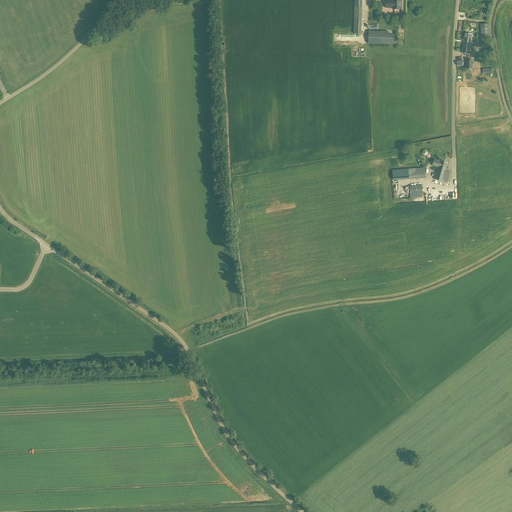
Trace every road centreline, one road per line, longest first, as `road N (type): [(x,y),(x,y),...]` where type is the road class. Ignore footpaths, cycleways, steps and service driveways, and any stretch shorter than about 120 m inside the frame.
road 1 (unclassified): [(302,511),(228,437),(175,334),(0,207)]
road 2 (unknown): [(458,0),(455,193)]
road 3 (unclassified): [(0,103),(76,47),(111,0)]
